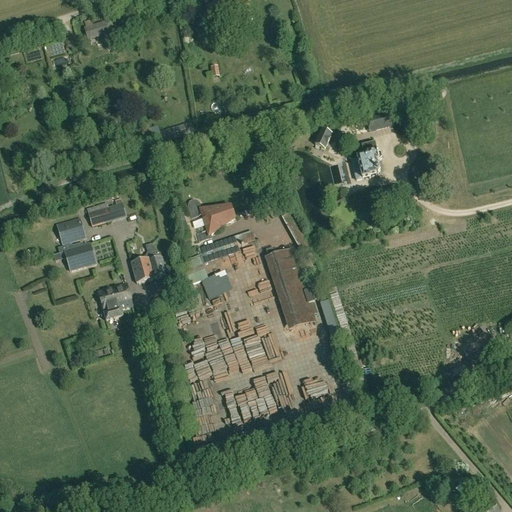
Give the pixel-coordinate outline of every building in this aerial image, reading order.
[(201,15),(221,9),(218,0),(200,0),(196,1),(201,15)] [(235,19),(236,24),(237,30),(246,28),(244,22),(253,19),(248,4),(240,6),(239,3),(225,8),(229,21),(235,19)] [(122,9),(110,12),(112,19),(124,15),(122,9)] [(104,35),(107,46),(117,43),(110,22),(86,30),(89,39),(104,35)] [(213,79),(221,77),(219,66),(212,68),(213,79)] [(370,133),(393,126),(390,115),(367,121),(370,133)] [(195,134),(192,124),(161,133),(164,143),(195,134)] [(323,131),(315,146),(327,151),(334,137),(323,131)] [(359,160),(353,161),(357,182),(371,179),(371,178),(378,176),(380,173),(378,166),(380,166),(380,163),(381,163),(380,162),(381,162),(384,158),(383,156),(379,154),(378,154),(376,144),(364,147),(366,158),(359,160)] [(87,210),(93,228),(126,219),(120,200),(115,202),(116,207),(108,209),(107,204),(87,210)] [(229,225),(235,221),(231,208),(201,211),(199,204),(198,203),(197,202),(196,202),(195,202),(194,202),(192,202),(191,202),(190,203),(189,204),(189,205),(188,206),(188,207),(188,208),(191,219),(192,219),(197,234),(196,234),(199,245),(211,241),(210,237),(223,229),(222,226),(225,225),(229,225)] [(81,220),(58,227),(64,246),(87,239),(81,220)] [(235,238),(238,249),(241,248),(244,247),(255,243),(252,233),(235,238)] [(97,266),(90,244),(64,252),(71,274),(97,266)] [(291,251),(267,259),(289,326),(313,317),(313,315),(317,314),(313,303),(309,304),(291,251)] [(162,259),(151,262),(150,260),(132,264),(138,285),(166,277),(162,259)] [(216,279),(202,285),(208,301),(222,296),(216,279)] [(231,279),(225,281),(229,293),(235,291),(231,279)] [(128,285),(100,292),(107,322),(124,318),(122,310),(134,308),(128,285)] [(191,307),(186,292),(180,294),(185,309),(191,307)] [(177,294),(170,296),(174,309),(180,308),(177,294)] [(277,325),(282,341),(293,338),(288,322),(277,325)] [(226,352),(235,350),(233,341),(224,343),(226,352)] [(209,345),(210,353),(222,352),(222,344),(209,345)] [(303,347),(284,353),(287,362),(306,355),(303,347)] [(208,351),(197,356),(200,362),(210,358),(208,351)] [(213,366),(226,365),(225,356),(213,357),(213,366)] [(239,397),(248,395),(246,389),(237,391),(239,397)] [(228,405),(239,401),(235,390),(224,394),(228,405)] [(499,511),(493,503),(489,506),(483,510),(484,511),(499,511)]
